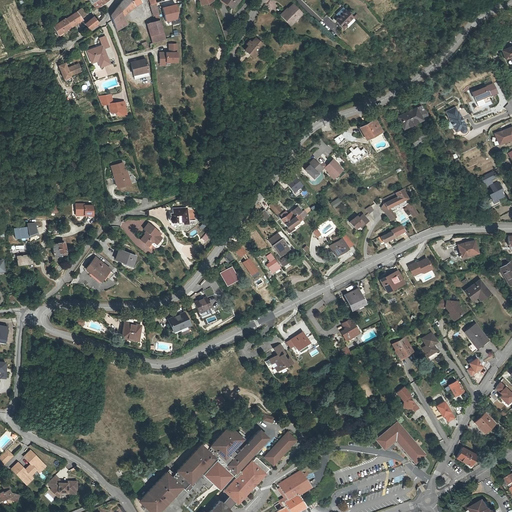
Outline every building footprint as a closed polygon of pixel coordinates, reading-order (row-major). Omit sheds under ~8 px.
[(113,23),(121,17),(135,5),(141,2),(139,0),(121,0),(121,1),(110,15),(113,23)] [(154,0),(149,0),(151,5),(150,5),(154,16),(156,16),(157,21),(160,20),(155,3),(154,0)] [(162,8),(166,22),(179,19),(175,4),(162,8)] [(289,24),(295,18),(300,13),(292,4),(281,16),(289,24)] [(81,8),(76,11),(80,17),(85,14),(81,8)] [(82,19),(80,17),(76,11),(71,14),(53,25),(58,34),(82,19)] [(336,20),(340,25),(339,26),(342,30),(346,26),(345,25),(352,18),(345,11),(336,20)] [(89,30),(98,22),(93,16),(84,23),(89,30)] [(125,25),(121,17),(113,23),(116,30),(125,25)] [(161,23),(160,20),(157,21),(150,23),(154,35),(164,32),(161,23)] [(166,39),(164,32),(154,35),(156,42),(166,39)] [(254,55),(257,51),(255,49),(262,41),(254,35),(251,39),(248,43),(244,47),(254,55)] [(97,66),(107,63),(103,48),(108,47),(105,36),(99,37),(102,45),(102,47),(95,49),(95,48),(85,50),(88,59),(89,62),(95,60),(97,66)] [(263,43),(262,41),(255,49),(257,51),(263,43)] [(177,43),(168,43),(168,52),(159,52),(159,66),(166,66),(165,63),(178,63),(177,43)] [(511,46),(503,49),(505,57),(509,56),(511,63),(511,62),(511,46)] [(148,71),(145,59),(131,63),(134,74),(148,71)] [(77,63),(59,70),(63,80),(70,78),(69,74),(80,70),(77,63)] [(124,114),(123,101),(111,103),(110,94),(105,95),(97,96),(98,98),(100,104),(106,104),(107,111),(107,112),(115,111),(115,115),(124,114)] [(422,108),(397,120),(403,131),(421,122),(422,123),(425,124),(428,123),(428,120),(422,108)] [(465,127),(457,112),(456,112),(454,108),(444,113),(447,118),(446,118),(455,133),(456,132),(459,132),(460,133),(461,133),(462,133),(463,133),(464,133),(464,132),(465,132),(465,131),(466,130),(465,129),(465,128),(465,127)] [(362,133),(364,138),(365,138),(374,134),(380,132),(375,121),(359,128),(361,134),(362,133)] [(511,129),(510,125),(493,132),(497,142),(511,136),(511,129)] [(468,132),(465,127),(465,128),(465,129),(466,130),(465,131),(465,132),(464,132),(464,133),(463,133),(462,133),(461,133),(460,133),(459,132),(456,135),(457,136),(458,136),(459,137),(460,137),(461,137),(462,137),(463,137),(464,136),(465,136),(466,135),(467,134),(467,133),(468,133),(468,132)] [(322,168),(321,166),(320,165),(314,159),(310,162),(311,164),(308,166),(308,165),(305,168),(312,177),(322,168)] [(334,159),(327,165),(325,167),(334,177),(342,170),(339,166),(337,164),(338,163),(334,159)] [(119,185),(131,181),(128,171),(126,172),(122,160),(110,164),(116,182),(118,181),(119,185)] [(490,196),(485,198),(489,207),(498,202),(496,197),(503,195),(500,190),(502,189),(498,181),(493,183),(490,178),(496,175),(493,170),(485,174),(486,175),(480,177),(482,181),(485,180),(487,184),(489,183),(491,188),(487,190),(490,196)] [(295,175),(286,182),(294,192),(303,185),(295,175)] [(395,217),(391,212),(388,208),(403,200),(406,198),(401,189),(382,200),(384,203),(381,207),(391,220),(395,217)] [(335,208),(343,203),(339,198),(331,203),(335,208)] [(78,201),(78,211),(87,211),(87,213),(95,213),(95,203),(87,203),(87,202),(78,201)] [(410,201),(406,203),(412,215),(416,212),(410,201)] [(265,210),(269,206),(275,213),(279,209),(272,202),(268,205),(266,203),(262,206),(265,210)] [(173,210),(173,213),(177,213),(177,219),(185,218),(185,219),(190,219),(189,204),(175,205),(175,210),(173,210)] [(297,206),(291,210),(295,214),(295,215),(298,213),(301,211),(297,206)] [(262,209),(258,212),(262,218),(267,214),(262,209)] [(301,211),(298,213),(301,217),(307,213),(304,209),(301,211)] [(280,218),(287,227),(290,225),(301,217),(298,213),(295,215),(295,214),(291,210),(287,213),(282,217),(280,218)] [(363,223),(368,220),(362,213),(358,217),(357,215),(349,221),(355,228),(362,222),(363,223)] [(25,223),(26,227),(26,234),(35,231),(33,228),(33,222),(25,223)] [(156,242),(159,244),(162,240),(157,236),(153,233),(155,231),(146,223),(141,229),(144,232),(138,240),(146,246),(149,243),(152,242),(153,243),(155,243),(156,242)] [(401,233),(402,235),(406,233),(401,225),(389,231),(386,233),(386,232),(383,233),(384,234),(380,236),(383,241),(401,233)] [(26,227),(13,229),(14,237),(27,235),(26,234),(26,227)] [(330,245),(335,255),(352,245),(347,235),(345,232),(340,234),(342,238),(341,238),(339,240),(337,236),(333,238),(335,242),(330,245)] [(277,233),(268,239),(279,254),(288,248),(277,233)] [(460,255),(470,253),(477,252),(474,239),(468,241),(466,240),(466,241),(464,241),(464,242),(457,243),(460,255)] [(62,242),(51,243),(52,255),(58,255),(58,253),(64,252),(62,242)] [(154,250),(159,244),(156,242),(155,243),(153,243),(152,242),(149,243),(146,246),(151,250),(152,250),(153,250),(154,250)] [(116,249),(113,258),(130,265),(134,255),(116,249)] [(229,252),(224,255),(228,261),(233,258),(229,252)] [(279,254),(278,253),(276,254),(283,263),(289,260),(285,254),(281,257),(279,254)] [(29,254),(16,255),(17,263),(30,262),(29,254)] [(271,271),(272,270),(274,272),(280,267),(269,254),(265,257),(270,263),(266,265),(271,271)] [(82,267),(91,274),(93,272),(100,277),(107,269),(92,256),(82,267)] [(410,273),(411,272),(417,269),(418,272),(422,272),(430,268),(425,258),(418,261),(418,262),(415,264),(414,262),(406,265),(410,273)] [(498,268),(503,276),(506,275),(511,282),(511,281),(511,261),(511,260),(498,268)] [(230,266),(219,271),(225,283),(236,277),(230,266)] [(397,270),(380,278),(385,289),(403,281),(397,270)] [(93,272),(91,274),(98,280),(100,277),(93,272)] [(278,283),(274,276),(269,278),(273,285),(278,283)] [(478,299),(487,293),(479,280),(464,290),(471,299),(476,296),(478,299)] [(204,290),(207,297),(213,294),(210,287),(204,290)] [(358,288),(345,295),(351,307),(364,301),(358,288)] [(205,296),(193,302),(197,311),(209,305),(205,296)] [(453,316),(456,316),(459,314),(457,311),(460,309),(457,304),(457,301),(437,300),(437,305),(448,306),(447,310),(449,311),(450,314),(452,314),(453,316)] [(184,314),(168,321),(172,331),(178,329),(179,330),(189,326),(184,314)] [(351,322),(349,318),(341,323),(344,327),(343,328),(340,331),(347,343),(354,338),(355,335),(359,333),(352,322),(351,322)] [(106,324),(116,327),(117,322),(108,319),(106,324)] [(140,325),(124,322),(124,324),(122,340),(138,342),(140,325)] [(477,323),(464,332),(478,349),(490,340),(477,323)] [(0,325),(0,343),(5,344),(9,327),(0,325)] [(302,331),(291,338),(296,348),(308,341),(302,331)] [(430,333),(427,334),(420,338),(424,346),(421,348),(425,357),(435,351),(432,346),(431,347),(431,345),(435,342),(430,333)] [(405,337),(393,344),(401,357),(412,350),(405,337)] [(277,354),(269,358),(272,363),(271,364),(272,367),(273,367),(276,371),(278,370),(278,369),(282,367),(282,368),(291,364),(288,359),(285,361),(283,356),(284,356),(279,345),(274,347),(277,354)] [(347,346),(341,349),(346,357),(351,354),(347,346)] [(478,357),(469,362),(471,366),(467,369),(471,376),(480,371),(479,370),(484,367),(478,357)] [(457,380),(449,385),(456,396),(464,391),(457,380)] [(511,400),(511,394),(500,382),(495,389),(501,396),(500,398),(507,406),(511,400)] [(409,395),(408,393),(402,386),(395,391),(402,400),(401,406),(410,407),(413,410),(417,407),(411,400),(411,399),(410,399),(410,397),(408,395),(409,395)] [(446,400),(436,406),(443,417),(444,416),(448,422),(455,418),(452,412),(453,412),(446,400)] [(484,411),(474,421),(483,430),(492,420),(484,411)] [(264,414),(263,420),(274,422),(275,416),(264,414)] [(397,420),(374,439),(383,450),(395,440),(414,463),(425,454),(397,420)] [(224,467),(235,478),(241,472),(237,469),(267,438),(259,431),(236,455),(232,451),(242,440),(242,439),(244,436),(239,431),(236,434),(230,428),(227,431),(225,430),(210,446),(205,441),(173,474),(168,469),(141,498),(150,505),(147,508),(150,511),(157,511),(181,487),(186,491),(194,483),(192,481),(200,472),(202,474),(218,457),(226,465),(224,467)] [(287,430),(263,456),(274,466),(298,439),(287,430)] [(463,447),(458,458),(471,464),(476,454),(463,447)] [(6,452),(1,457),(7,462),(11,458),(6,452)] [(23,471),(16,464),(9,471),(23,485),(30,478),(28,477),(31,474),(34,472),(35,473),(42,466),(29,452),(22,459),(28,466),(26,469),(23,471)] [(236,504),(251,488),(250,487),(254,483),(255,484),(256,483),(264,474),(251,461),(241,472),(235,478),(223,491),(228,496),(234,502),(236,504)] [(44,468),(42,466),(35,473),(37,475),(44,468)] [(295,511),(305,506),(297,494),(310,486),(300,470),(280,483),(288,497),(286,499),(282,501),(284,505),(280,508),(273,511),(295,511)] [(202,474),(200,472),(192,481),(194,483),(202,474)] [(46,485),(45,485),(50,490),(48,492),(53,497),(56,494),(60,494),(65,494),(65,495),(74,495),(73,491),(75,491),(75,483),(65,483),(65,485),(58,485),(58,482),(53,477),(46,485)] [(31,480),(30,478),(23,485),(24,486),(31,480)] [(6,494),(8,498),(10,501),(8,503),(8,501),(2,504),(5,510),(11,507),(21,510),(23,502),(15,500),(13,497),(15,496),(12,490),(6,494)] [(51,502),(54,499),(48,492),(45,495),(51,502)] [(228,496),(221,503),(228,509),(234,502),(228,496)] [(279,506),(280,508),(284,505),(282,501),(286,499),(284,496),(277,501),(280,506),(279,506)] [(141,498),(138,501),(147,508),(150,505),(141,498)] [(228,509),(221,503),(219,501),(208,511),(228,511),(230,511),(228,509)] [(492,511),(491,510),(490,511),(484,502),(471,510),(472,511),(492,511)]
